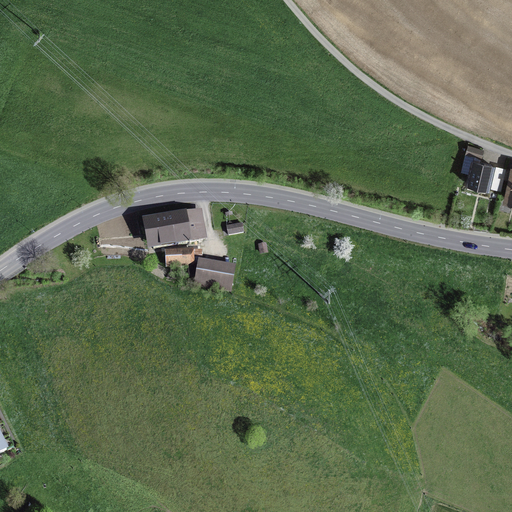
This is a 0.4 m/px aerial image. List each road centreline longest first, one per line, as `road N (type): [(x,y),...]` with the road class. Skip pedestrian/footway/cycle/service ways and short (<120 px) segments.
road 1 (secondary): [(0,270),(107,208),(206,190),(262,194),(511,249)]
road 2 (unclassified): [(287,0),(385,93),(511,153)]
